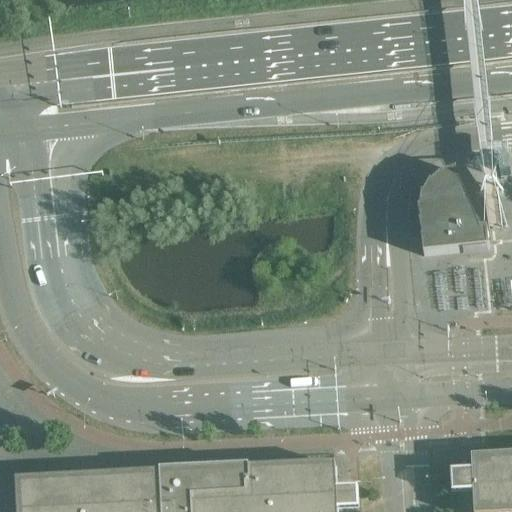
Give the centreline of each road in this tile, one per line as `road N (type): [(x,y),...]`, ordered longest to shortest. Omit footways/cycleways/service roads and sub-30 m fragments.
road 1 (secondary): [(396,353),(176,366),(116,351),(86,324),(63,279),(44,130)]
road 2 (primary): [(511,18),(10,74)]
road 3 (secondary): [(0,236),(17,313),(37,352),(97,398),(175,410),(399,396)]
road 4 (primary): [(44,130),(511,78)]
road 5 (secondary): [(396,353),(389,178),(422,150),(511,135)]
